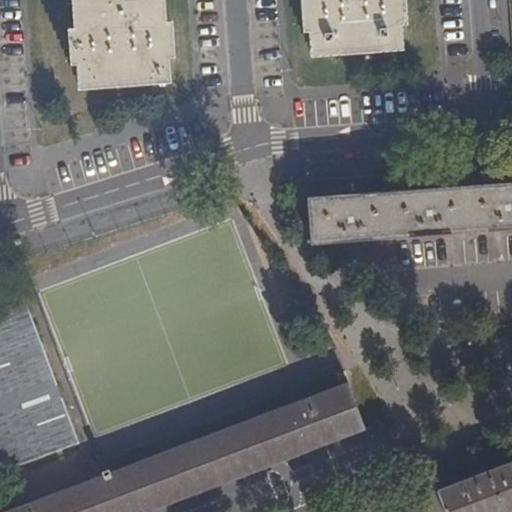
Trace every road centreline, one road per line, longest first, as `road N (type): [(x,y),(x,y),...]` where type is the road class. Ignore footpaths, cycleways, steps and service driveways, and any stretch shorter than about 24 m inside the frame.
road 1 (residential): [(1,227),(248,148)]
road 2 (residential): [(248,148),(488,128)]
road 3 (residential): [(248,148),(236,0)]
road 4 (residential): [(478,0),(488,128)]
